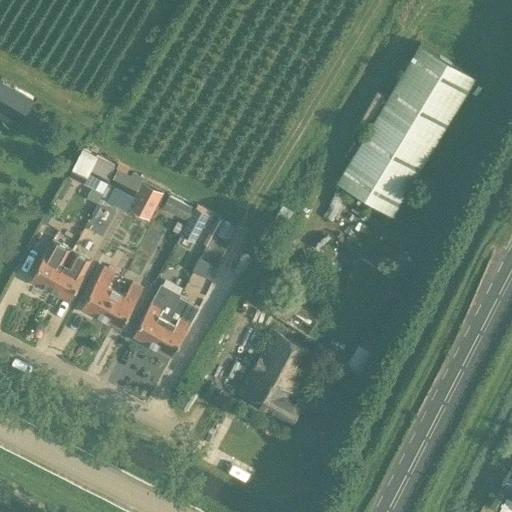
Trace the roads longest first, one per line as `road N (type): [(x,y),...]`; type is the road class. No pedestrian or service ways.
road 1 (primary): [(389,511),(511,273)]
road 2 (unclassified): [(187,438),(0,345)]
road 3 (unclassified): [(168,511),(0,427)]
